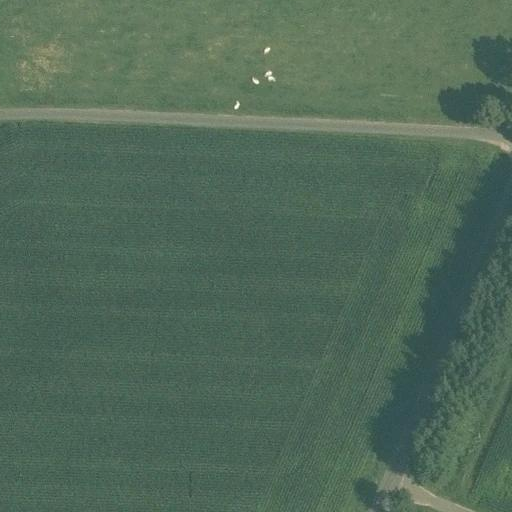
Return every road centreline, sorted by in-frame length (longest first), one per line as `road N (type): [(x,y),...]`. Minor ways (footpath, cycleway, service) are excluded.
road 1 (unclassified): [(511,128),(0,113)]
road 2 (unclassified): [(511,191),(376,511)]
